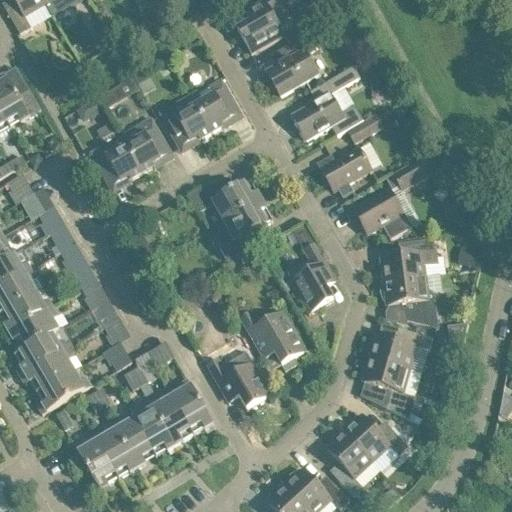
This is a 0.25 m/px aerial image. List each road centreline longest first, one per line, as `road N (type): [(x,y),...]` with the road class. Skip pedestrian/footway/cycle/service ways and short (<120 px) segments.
road 1 (residential): [(258,468),(328,414),(356,287),(349,259),(273,140)]
road 2 (residential): [(258,468),(174,337),(140,326),(95,242)]
road 3 (residential): [(422,511),(467,448),(511,245)]
road 4 (residential): [(95,242),(273,140)]
road 5 (residential): [(273,140),(201,14)]
